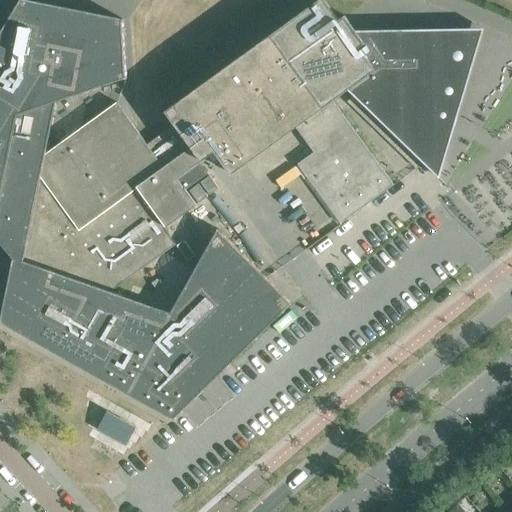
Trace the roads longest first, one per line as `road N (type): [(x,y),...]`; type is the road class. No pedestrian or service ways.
road 1 (secondary): [(508,297),(262,511)]
road 2 (secondary): [(338,511),(511,372)]
